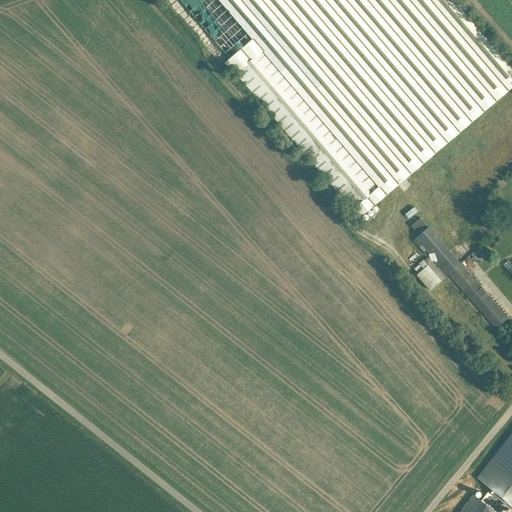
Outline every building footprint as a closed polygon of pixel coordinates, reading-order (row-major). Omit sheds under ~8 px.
[(511,68),(453,0),(218,0),(252,40),(225,63),(365,223),(380,210),(375,204),(511,87),(511,68)] [(409,219),(417,212),(412,206),(404,213),(409,219)] [(415,268),(413,270),(430,290),(433,288),(446,276),(449,274),(489,320),(496,328),(508,317),(501,310),(461,263),(430,228),(421,236),(418,238),(415,241),(428,257),(415,268)] [(511,506),(511,427),(475,481),(511,506)] [(493,511),(467,493),(453,511),(493,511)]
